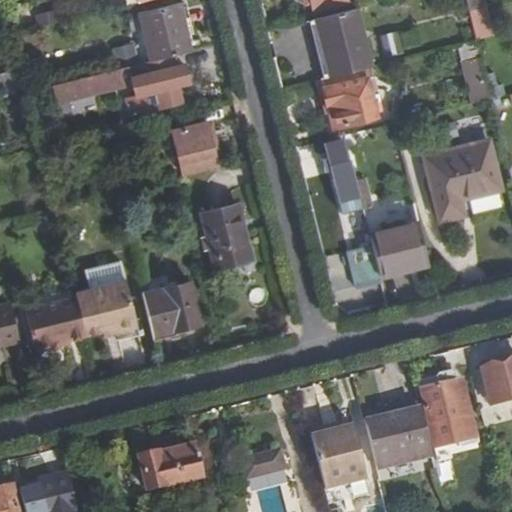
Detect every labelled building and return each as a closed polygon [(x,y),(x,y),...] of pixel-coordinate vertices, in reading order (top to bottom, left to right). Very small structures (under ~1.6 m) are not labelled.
[(498,36),(488,0),(468,0),(471,12),(474,22),(479,41),(490,38),(498,36)] [(173,55),(194,49),(183,4),(140,15),(151,60),(173,55)] [(366,7),(324,17),(340,76),(374,67),(380,65),(366,7)] [(67,19),(64,8),(37,15),(40,26),(67,19)] [(324,17),(318,19),(334,77),(340,76),(324,17)] [(384,33),(389,54),(406,50),(401,29),(384,33)] [(142,63),(137,42),(115,47),(121,68),(124,67),(133,65),(142,63)] [(175,65),(173,55),(151,60),(142,63),(133,65),(140,93),(144,113),(185,103),(181,85),(191,82),(186,62),(175,65)] [(494,99),(487,74),(484,62),(466,66),(476,104),(494,99)] [(26,92),(30,107),(128,84),(124,67),(121,68),(26,92)] [(334,77),(325,80),(331,103),(339,101),(346,128),(383,119),(373,78),(378,76),(374,67),(340,76),(334,77)] [(11,72),(16,95),(26,92),(20,69),(11,72)] [(487,74),(494,99),(507,96),(505,83),(500,84),(498,72),(487,74)] [(144,113),(140,93),(127,96),(131,116),(144,113)] [(339,101),(331,103),(338,130),(346,128),(339,101)] [(188,175),(224,166),(212,118),(175,128),(176,130),(180,145),(188,175)] [(168,148),(180,145),(176,130),(164,133),(168,148)] [(366,208),(354,159),(350,159),(346,140),(327,145),(331,158),(324,160),(327,173),(334,172),(344,213),(366,208)] [(467,213),(463,197),(504,187),(492,140),(429,157),(444,218),(467,213)] [(218,268),(258,258),(244,203),(205,213),(218,268)] [(374,237),(375,244),(376,247),(389,243),(392,251),(421,243),(426,262),(431,260),(422,224),(374,237)] [(376,247),(384,277),(413,270),(412,265),(426,262),(421,243),(392,251),(389,243),(376,247)] [(354,288),(385,281),(384,277),(376,247),(375,244),(344,252),(354,288)] [(413,270),(432,266),(431,260),(426,262),(412,265),(413,270)] [(77,296),(86,334),(104,330),(117,326),(124,332),(134,328),(138,322),(127,278),(76,290),(77,296)] [(194,283),(144,294),(153,327),(175,322),(177,331),(204,324),(194,283)] [(57,341),(86,334),(77,296),(25,309),(35,351),(58,346),(57,341)] [(0,344),(20,341),(11,306),(0,308),(0,344)] [(153,327),(155,340),(178,335),(177,331),(175,322),(153,327)] [(106,336),(124,332),(117,326),(104,330),(106,336)] [(511,359),(485,366),(493,403),(511,397),(511,359)] [(442,385),(423,390),(437,449),(480,438),(471,399),(465,401),(459,374),(456,372),(441,375),(441,378),(440,378),(442,385)] [(421,383),(423,390),(442,385),(440,378),(421,383)] [(369,417),(423,403),(423,400),(398,406),(397,402),(381,406),(381,409),(368,413),(369,417)] [(436,454),(423,403),(369,417),(381,466),(436,454)] [(341,423),(312,430),(330,504),(372,494),(355,425),(342,428),(341,423)] [(206,477),(197,441),(142,454),(150,490),(206,477)] [(286,465),(282,446),(244,455),(248,474),(286,465)] [(80,511),(71,470),(41,478),(43,484),(23,488),(29,511),(80,511)] [(285,470),(247,480),(250,490),(288,480),(285,470)] [(0,511),(20,511),(14,484),(0,488),(0,511)]
